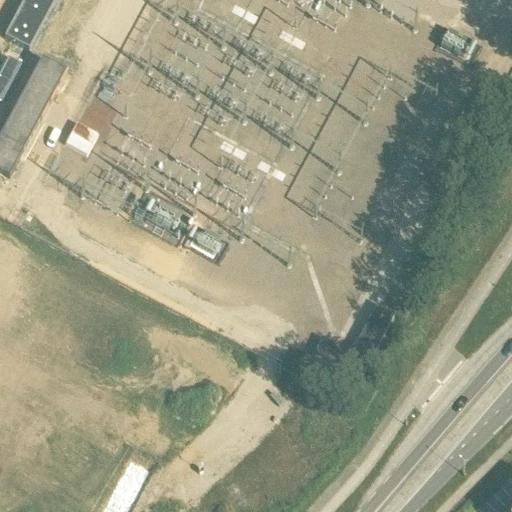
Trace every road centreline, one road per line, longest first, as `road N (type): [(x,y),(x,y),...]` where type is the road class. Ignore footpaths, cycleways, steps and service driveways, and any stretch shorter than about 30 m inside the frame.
road 1 (secondary): [(511,345),(365,511)]
road 2 (secondary): [(408,511),(511,396)]
